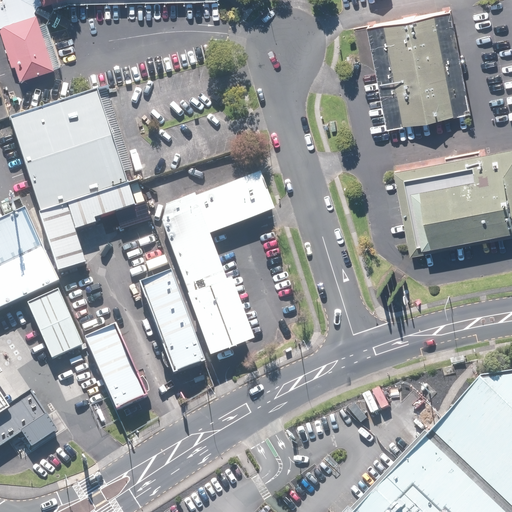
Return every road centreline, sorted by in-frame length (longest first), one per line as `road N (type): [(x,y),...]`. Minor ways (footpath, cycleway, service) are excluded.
road 1 (residential): [(356,352),(285,115),(277,75),(282,39)]
road 2 (secondary): [(139,470),(356,352)]
road 3 (secondary): [(356,352),(511,313)]
